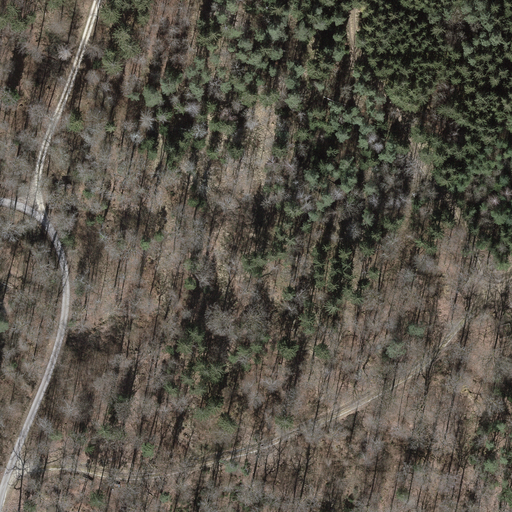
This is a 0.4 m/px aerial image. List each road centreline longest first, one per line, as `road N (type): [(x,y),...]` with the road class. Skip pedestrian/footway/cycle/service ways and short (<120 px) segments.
road 1 (track): [(511,274),(488,290),(427,362),(378,394),(257,447),(142,478),(11,466)]
road 2 (track): [(353,0),(362,60),(458,209),(488,290)]
road 3 (track): [(27,201),(96,0)]
